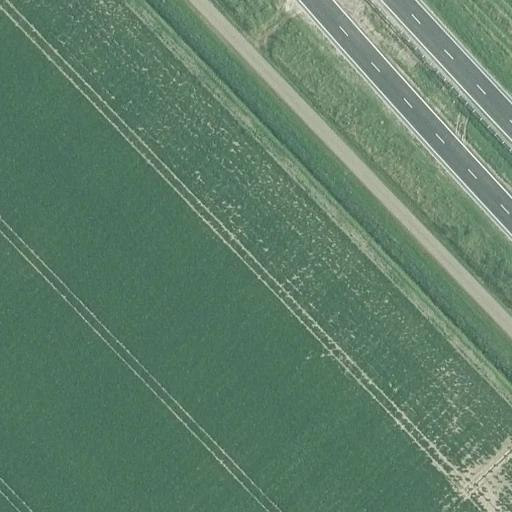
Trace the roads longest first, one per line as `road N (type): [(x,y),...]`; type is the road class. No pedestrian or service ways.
road 1 (unclassified): [(511,328),(199,0)]
road 2 (trunk): [(314,0),(511,219)]
road 3 (trunk): [(511,125),(393,0)]
